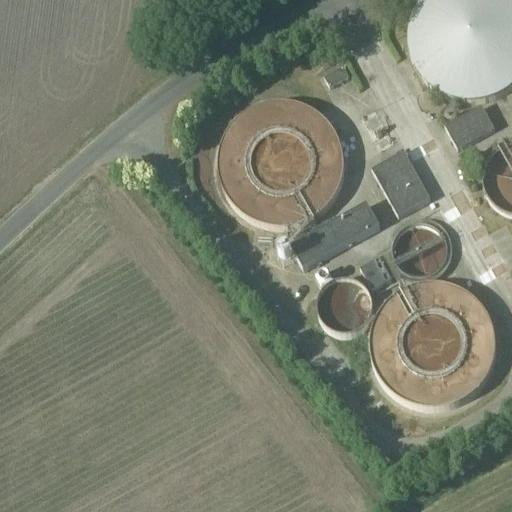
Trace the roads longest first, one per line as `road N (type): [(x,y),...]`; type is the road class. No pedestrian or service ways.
road 1 (unknown): [(155,117),(396,444),(449,443),(511,404)]
road 2 (unclassified): [(0,246),(71,182),(314,0)]
road 3 (unknown): [(511,284),(357,0)]
